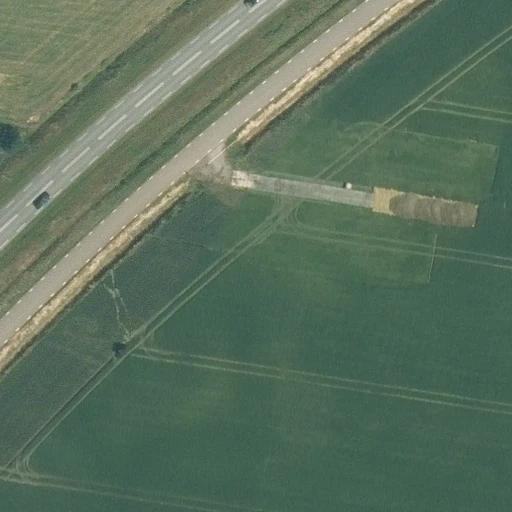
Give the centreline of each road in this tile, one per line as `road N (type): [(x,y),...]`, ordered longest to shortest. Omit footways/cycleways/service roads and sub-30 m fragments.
road 1 (unclassified): [(387,0),(166,177),(0,338)]
road 2 (secondary): [(0,235),(267,0)]
